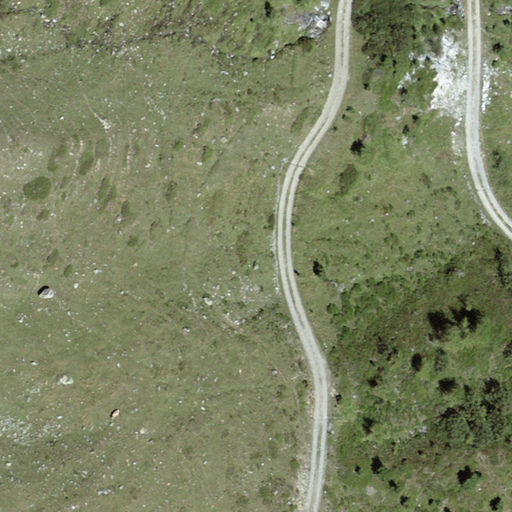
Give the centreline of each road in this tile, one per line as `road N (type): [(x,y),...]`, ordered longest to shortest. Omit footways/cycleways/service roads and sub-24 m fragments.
road 1 (track): [(313,511),(328,366),(288,274),(291,185),(355,80),(351,0)]
road 2 (track): [(488,0),(479,152),(511,219)]
